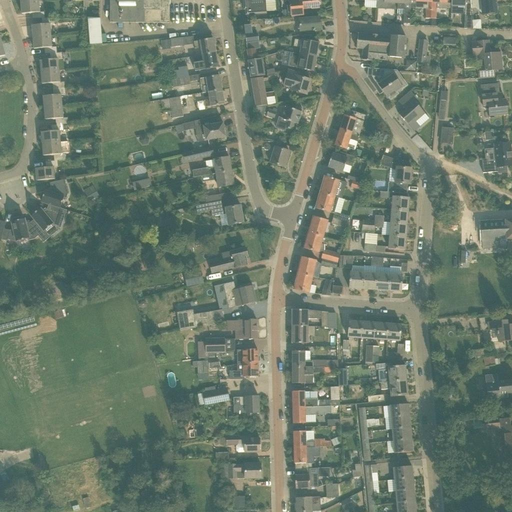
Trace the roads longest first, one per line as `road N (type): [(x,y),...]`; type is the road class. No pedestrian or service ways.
road 1 (residential): [(418,309),(431,162),(351,71),(337,68)]
road 2 (residential): [(292,219),(258,208),(224,0)]
road 3 (residential): [(280,511),(276,300)]
road 4 (residential): [(436,511),(418,309)]
road 5 (residential): [(292,219),(337,68)]
road 6 (residential): [(418,309),(276,300)]
